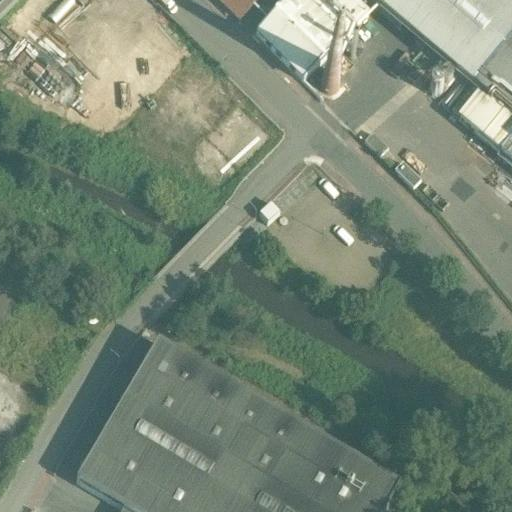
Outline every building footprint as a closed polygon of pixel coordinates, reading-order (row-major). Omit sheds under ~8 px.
[(0,0),(0,21),(21,0),(0,0)] [(218,0),(242,23),(252,13),(264,1),(263,0),(218,0)] [(292,0),(267,26),(256,37),(303,85),(368,20),(348,0),(292,0)] [(511,42),(511,3),(508,0),(364,0),(461,81),(472,90),(511,42)] [(511,42),(472,90),(511,123),(511,42)] [(338,90),(338,87),(338,84),(336,81),(333,79),(329,79),(326,79),(323,81),(321,84),(321,87),(322,91),(324,93),(326,95),(330,96),(333,95),(336,93),(338,90)] [(511,123),(472,90),(461,81),(439,107),(474,137),(499,157),(500,158),(511,142),(511,123)] [(438,85),(433,85),(428,91),(429,97),(434,102),(440,101),(445,95),(444,89),(438,85)] [(388,153),(373,137),(364,146),(380,161),(388,153)] [(499,157),(474,137),(468,144),(493,165),(499,157)] [(511,142),(500,158),(511,167),(511,142)] [(421,185),(402,167),(394,175),(413,193),(421,185)] [(175,359),(158,349),(76,487),(118,511),(387,511),(399,492),(361,469),(175,359)]
